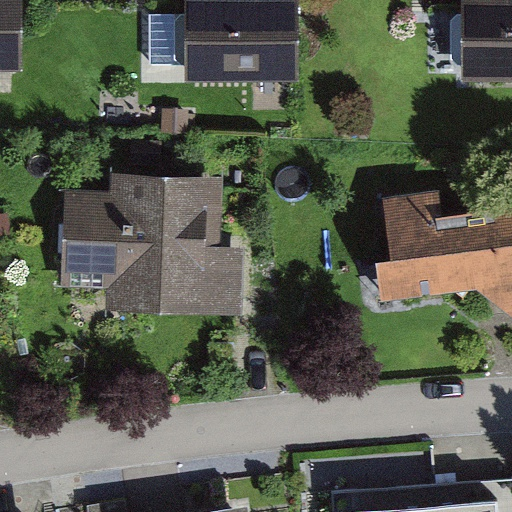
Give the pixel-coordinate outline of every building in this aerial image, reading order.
[(135,0),(135,20),(181,23),(180,113),(297,108),(295,26),(249,25),(248,0),(135,0)] [(511,0),(410,0),(412,21),(456,25),(456,107),(511,106),(511,0)] [(20,16),(0,16),(0,100),(19,101),(20,16)] [(116,343),(236,351),(242,276),(211,274),(216,209),(131,203),(129,225),(59,220),(52,315),(117,320),(116,343)] [(431,215),(375,224),(387,284),(371,288),(376,335),(473,320),(511,352),(511,351),(511,234),(438,245),(431,215)]
